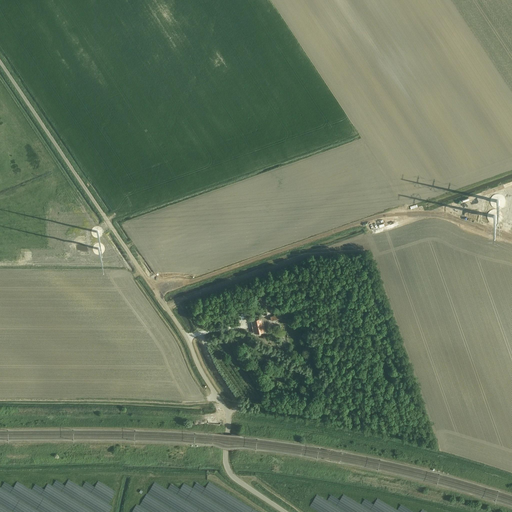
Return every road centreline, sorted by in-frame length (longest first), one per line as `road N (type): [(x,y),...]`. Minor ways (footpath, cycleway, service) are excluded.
road 1 (unclassified): [(284,511),(229,473),(226,410),(183,332),(0,59)]
road 2 (track): [(157,295),(361,223),(376,231),(511,183)]
